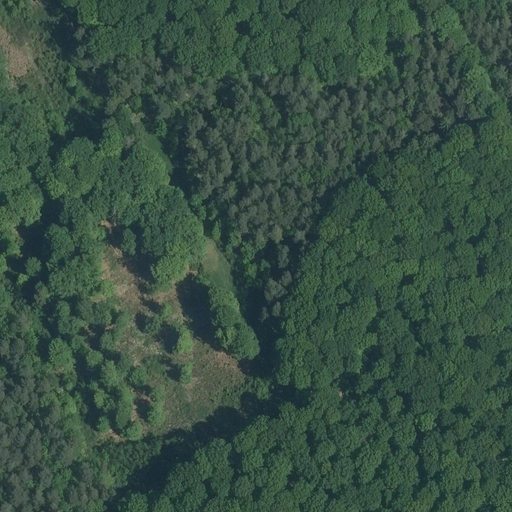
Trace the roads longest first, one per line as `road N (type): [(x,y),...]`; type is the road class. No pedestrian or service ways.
road 1 (unknown): [(127,511),(293,413),(349,393),(374,348),(388,292),(446,247),(452,231),(441,164),(486,121),(450,48),(445,19)]
road 2 (unknown): [(0,209),(86,145),(202,86),(346,84),(445,19)]
road 3 (track): [(511,143),(434,0)]
